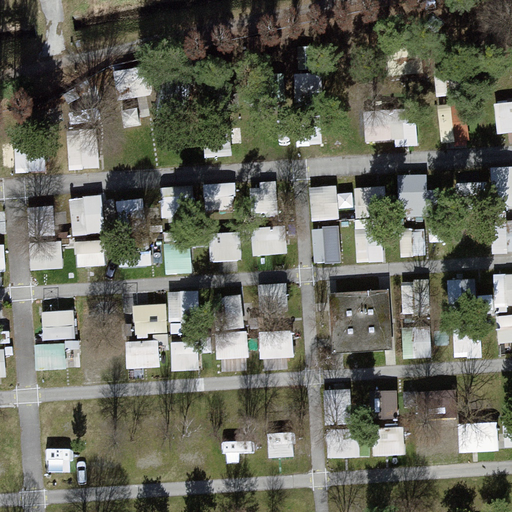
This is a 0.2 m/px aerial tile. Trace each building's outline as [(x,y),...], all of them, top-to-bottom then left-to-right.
[(497,127),(510,126),(510,136),(511,135),(511,96),(496,97),(497,127)] [(459,135),(459,100),(441,101),(442,135),(459,135)] [(494,202),(511,200),(511,161),(492,162),(494,202)] [(428,169),(399,169),(400,251),(429,250),(428,169)] [(205,178),(206,206),(235,205),(234,177),(205,178)] [(254,212),(279,208),(275,177),(250,180),(254,212)] [(312,215),(340,214),(338,180),(310,181),(312,215)] [(161,182),(162,213),(195,212),(194,181),(161,182)] [(460,181),(460,196),(481,196),(482,182),(460,181)] [(357,257),(386,257),(385,182),(356,182),(357,257)] [(74,230),(106,227),(102,189),(70,193),(74,230)] [(511,246),(511,216),(493,216),(493,246),(511,246)] [(288,248),(287,219),(257,220),(258,250),(288,248)] [(314,258),(342,257),(342,222),(314,222),(314,258)] [(212,227),(214,256),(238,255),(237,226),(212,227)] [(165,231),(166,268),(193,267),(191,230),(165,231)] [(102,260),(103,237),(77,236),(76,260),(102,260)] [(511,302),(511,268),(495,269),(496,303),(511,302)] [(477,302),(466,273),(447,280),(458,309),(477,302)] [(405,300),(434,299),(433,276),(404,277),(405,300)] [(286,278),(257,279),(259,308),(288,306),(286,278)] [(173,323),(200,322),(198,285),(171,286),(173,323)] [(214,290),(216,353),(248,352),(246,290),(214,290)] [(385,293),(324,297),(327,353),(388,349),(385,293)] [(168,329),(167,298),(135,299),(135,330),(168,329)] [(44,335),(75,333),(74,305),(43,306),(44,335)] [(0,307),(0,335),(11,336),(11,308),(0,307)] [(511,310),(499,311),(500,337),(511,336),(511,310)] [(160,363),(160,336),(128,335),(128,362),(160,363)] [(198,364),(197,336),(173,337),(174,365),(198,364)] [(37,339),(38,365),(67,363),(66,338),(37,339)] [(371,385),(372,413),(401,412),(400,384),(371,385)] [(404,448),(405,427),(377,426),(376,447),(404,448)]
